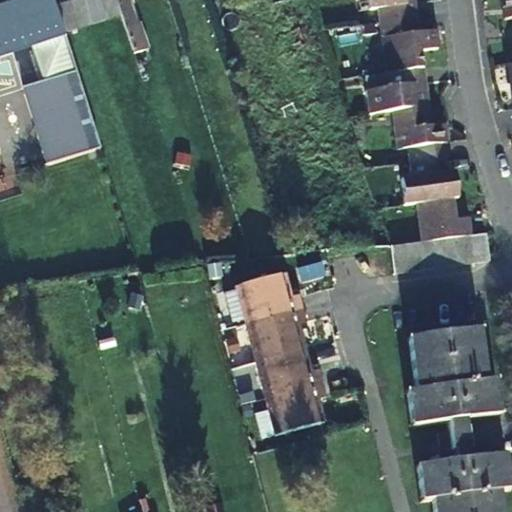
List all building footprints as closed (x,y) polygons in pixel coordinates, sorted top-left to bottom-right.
[(0,56),(26,47),(39,85),(24,89),(49,171),(102,154),(64,35),(63,32),(52,0),(24,0),(24,1),(23,1),(0,8),(0,56)] [(72,0),(69,1),(78,27),(93,22),(84,0),(72,0)] [(100,0),(84,0),(93,22),(106,18),(105,15),(100,0)] [(117,0),(100,0),(105,15),(106,18),(122,12),(117,0)] [(446,181),(446,176),(444,162),(443,147),(446,146),(444,128),(429,129),(427,111),(422,72),(420,53),(437,51),(435,34),(417,36),(416,21),(412,0),(368,0),(370,11),(380,10),(381,25),(389,90),(364,93),(368,117),(390,116),(395,152),(405,151),(407,167),(408,180),(399,182),(402,207),(420,205),(423,238),(468,232),(467,221),(454,223),(452,201),(456,201),(454,181),(446,181)] [(511,19),(511,0),(502,0),(505,20),(511,19)] [(69,1),(55,6),(63,32),(78,27),(69,1)] [(469,235),(468,232),(423,238),(424,242),(429,241),(441,239),(454,238),(469,235)] [(483,233),(469,235),(473,263),(487,261),(483,233)] [(473,263),(469,235),(454,238),(441,239),(429,241),(424,242),(414,243),(401,245),(388,247),(392,274),(405,272),(417,270),(432,268),(445,266),(458,265),(473,263)] [(251,323),(308,309),(304,295),(295,297),(289,275),(242,287),(251,323)] [(261,361),(308,348),(302,326),(312,323),(308,309),(251,323),(261,361)] [(448,422),(450,432),(436,434),(439,454),(452,453),(454,463),(415,468),(419,503),(430,502),(431,511),(499,511),(498,493),(508,492),(504,457),(468,461),(462,420),(499,415),(494,381),(487,382),(479,330),(408,338),(414,390),(406,391),(411,426),(448,422)] [(270,397),(327,383),(323,370),(314,372),(308,348),(261,361),(270,397)] [(327,383),(270,397),(280,434),(326,422),(321,400),(331,397),(327,383)]
